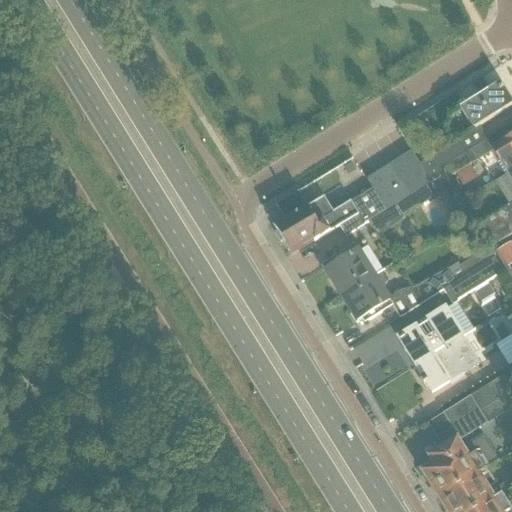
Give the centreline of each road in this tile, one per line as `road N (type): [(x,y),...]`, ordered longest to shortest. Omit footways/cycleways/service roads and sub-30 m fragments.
road 1 (residential): [(420,511),(241,227),(239,211),(248,193),(511,33)]
road 2 (primary): [(384,511),(66,0)]
road 3 (primary): [(25,0),(343,511)]
